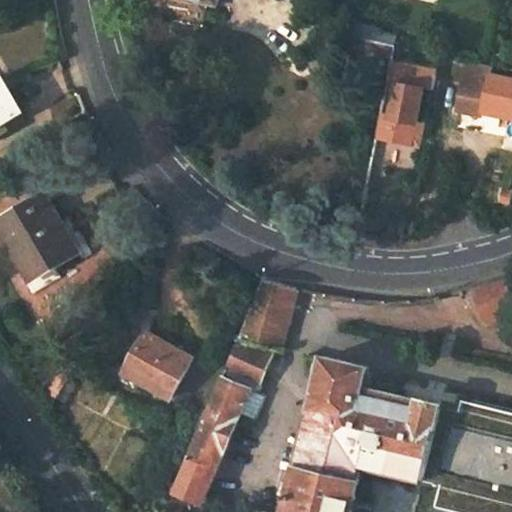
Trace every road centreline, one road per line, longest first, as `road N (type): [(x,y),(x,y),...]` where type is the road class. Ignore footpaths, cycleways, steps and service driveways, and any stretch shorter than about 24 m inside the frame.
road 1 (secondary): [(511,240),(471,256),(395,267),(322,259),(245,234),(181,188),(135,131),(88,0)]
road 2 (residential): [(80,511),(0,394)]
